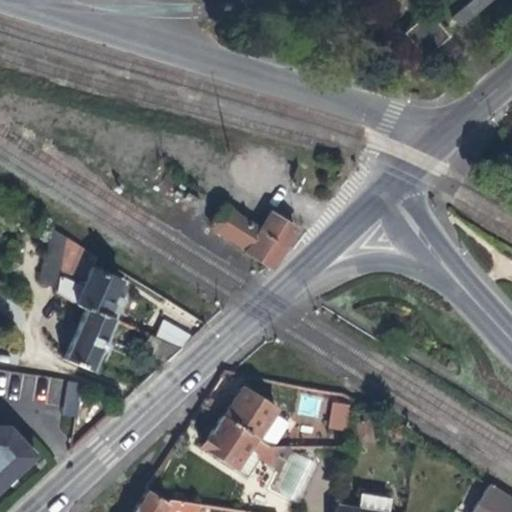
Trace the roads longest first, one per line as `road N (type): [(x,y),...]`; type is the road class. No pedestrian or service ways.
road 1 (unclassified): [(7,0),(448,134)]
road 2 (residential): [(38,511),(283,286)]
road 3 (residential): [(283,286),(354,263),(423,271),(475,299)]
road 4 (residential): [(385,192),(475,299)]
road 5 (residential): [(283,286),(385,192)]
